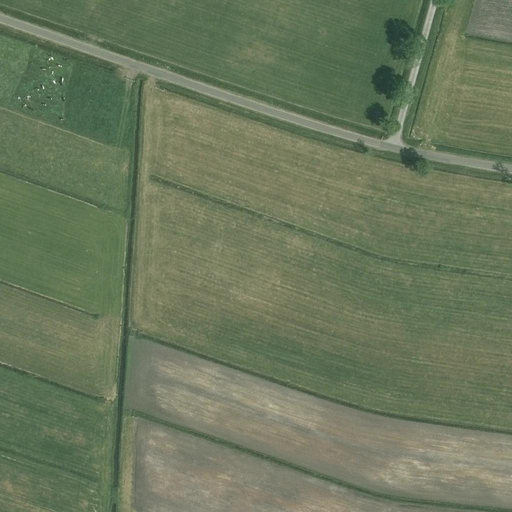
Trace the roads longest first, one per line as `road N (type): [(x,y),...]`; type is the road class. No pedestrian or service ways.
road 1 (unclassified): [(392,147),(0,18)]
road 2 (unclassified): [(392,147),(435,0)]
road 3 (unclassified): [(511,169),(392,147)]
